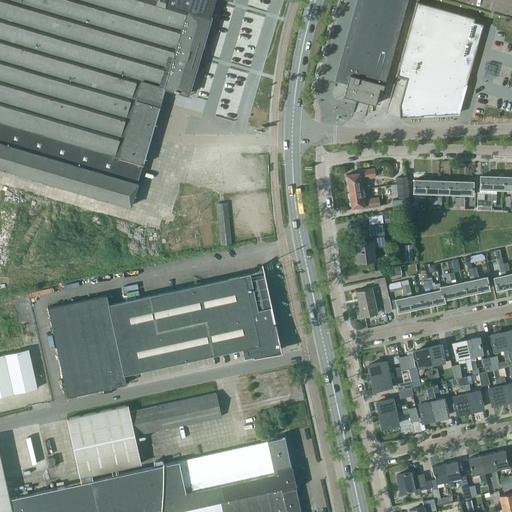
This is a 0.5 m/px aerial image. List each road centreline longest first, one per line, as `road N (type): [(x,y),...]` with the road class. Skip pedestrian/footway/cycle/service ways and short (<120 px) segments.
road 1 (unclassified): [(0,424),(324,350)]
road 2 (primary): [(324,350),(296,215),(291,138)]
road 3 (unclassified): [(316,134),(511,127)]
road 4 (residential): [(511,151),(428,148),(320,159)]
road 5 (residential): [(349,340),(331,268),(320,159)]
road 6 (residential): [(349,340),(511,309)]
road 7 (primary): [(359,511),(324,350)]
road 8 (primary): [(291,138),(315,0)]
road 9 (residential): [(375,456),(511,427)]
